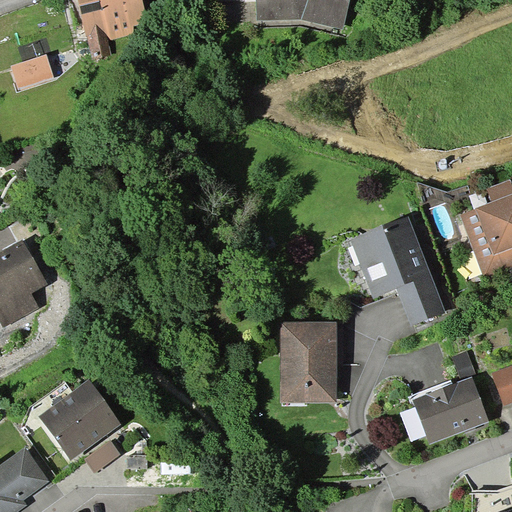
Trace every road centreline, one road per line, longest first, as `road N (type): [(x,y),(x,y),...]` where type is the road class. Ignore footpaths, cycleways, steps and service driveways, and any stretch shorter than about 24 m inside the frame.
road 1 (track): [(165,0),(64,169),(58,200),(65,235),(135,347),(224,442),(237,511)]
road 2 (unknown): [(425,480),(381,461),(363,437),(358,409),(384,342),(405,332)]
